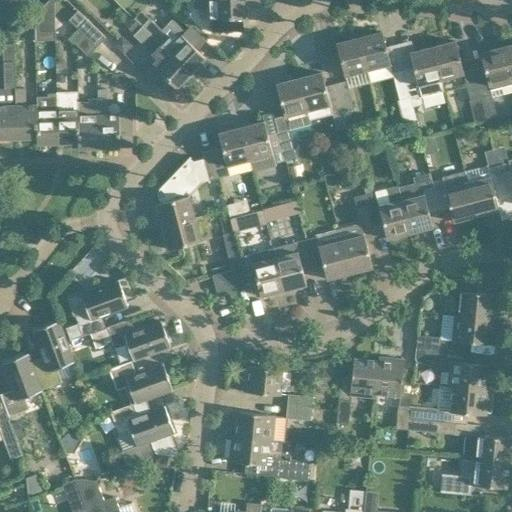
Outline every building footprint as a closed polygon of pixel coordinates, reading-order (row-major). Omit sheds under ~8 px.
[(54,0),(48,0),(41,9),(41,28),(55,28),(54,0)] [(243,0),(193,0),(194,8),(211,7),(211,31),(233,31),(233,18),(244,18),(243,0)] [(130,17),(125,23),(134,31),(139,24),(130,17)] [(149,17),(141,26),(191,73),(205,58),(197,50),(206,41),(190,26),(175,41),(149,17)] [(87,19),(78,28),(97,46),(106,37),(87,19)] [(191,73),(141,26),(133,34),(159,58),(144,74),(160,89),(168,80),(176,88),(191,73)] [(78,28),(69,38),(88,56),(97,46),(78,28)] [(382,31),(359,37),(367,70),(390,64),(382,31)] [(110,34),(95,50),(123,75),(137,59),(110,34)] [(336,43),(341,62),(345,76),(367,70),(359,37),(336,43)] [(455,41),(432,47),(441,79),(463,73),(463,72),(455,41)] [(0,138),(17,138),(16,87),(14,43),(3,44),(4,88),(0,88),(0,138)] [(511,44),(503,47),(511,79),(511,80),(511,44)] [(413,66),(403,69),(410,97),(413,106),(416,106),(413,96),(443,89),(440,79),(441,79),(432,47),(410,52),(413,66)] [(484,66),(473,69),(480,97),(491,95),(492,96),(511,91),(511,80),(511,79),(503,47),(480,53),(484,66)] [(403,69),(392,72),(401,109),(413,106),(410,97),(403,69)] [(463,73),(475,121),(486,119),(480,97),(473,69),(463,72),(463,73)] [(322,72),(299,78),(307,110),(330,105),(332,114),(343,112),(336,83),(325,86),(322,72)] [(276,84),(281,103),(285,116),(307,110),(299,78),(276,84)] [(346,80),(336,83),(343,112),(354,109),(346,80)] [(25,87),(16,87),(17,138),(37,138),(36,104),(26,104),(25,87)] [(78,92),(56,93),(58,143),(78,143),(77,109),(77,101),(78,101),(78,92)] [(37,104),(36,104),(37,138),(37,144),(58,143),(56,93),(47,93),(47,96),(36,96),(37,104)] [(77,101),(77,109),(78,143),(78,149),(99,148),(98,97),(87,97),(88,101),(78,101),(77,101)] [(107,97),(98,97),(99,148),(120,147),(119,133),(132,132),(131,114),(108,114),(107,97)] [(264,121),(241,127),(252,169),(274,163),(278,180),(289,178),(285,160),(278,132),(267,135),(264,121)] [(222,147),(211,149),(219,178),(229,175),(252,169),(241,127),(218,133),(222,147)] [(288,129),(278,132),(285,160),(296,157),(288,129)] [(397,130),(388,132),(390,142),(399,140),(397,130)] [(201,152),(202,159),(206,172),(208,180),(208,181),(219,178),(211,149),(201,152)] [(157,203),(162,227),(207,215),(206,214),(194,217),(189,195),(201,182),(208,181),(202,158),(193,161),(190,158),(191,157),(190,156),(159,189),(160,189),(161,188),(164,191),(165,194),(164,194),(165,196),(158,197),(160,203),(157,203)] [(509,162),(498,164),(505,193),(511,191),(511,171),(509,162)] [(487,165),(464,170),(476,215),(499,209),(495,195),(505,193),(498,164),(487,167),(487,165)] [(443,179),(432,181),(439,210),(449,207),(453,221),(476,215),(464,170),(442,176),(443,179)] [(398,185),(397,185),(410,232),(433,226),(429,213),(439,210),(432,181),(429,172),(413,176),(415,182),(398,186),(398,185)] [(397,185),(365,194),(373,227),(383,224),(387,238),(410,232),(397,185)] [(373,227),(365,194),(354,197),(356,206),(355,207),(361,230),(373,227)] [(277,205),(263,208),(265,219),(279,215),(277,205)] [(207,215),(162,227),(168,249),(188,244),(201,241),(213,238),(207,215)] [(233,232),(237,247),(247,284),(257,282),(261,296),(284,290),(276,257),(273,248),(251,253),(250,252),(244,229),(233,232)] [(320,241),(343,239),(342,230),(319,232),(320,241)] [(364,234),(341,240),(350,273),(372,267),(364,234)] [(316,236),(306,239),(313,267),(323,265),(327,279),(350,273),(341,240),(319,246),(316,236)] [(273,248),(276,257),(284,290),(306,284),(302,270),(313,267),(306,239),(295,242),(273,248)] [(228,250),(231,258),(229,259),(231,270),(212,275),(216,292),(247,284),(237,247),(228,250)] [(108,257),(101,264),(111,274),(118,267),(108,257)] [(482,281),(458,279),(457,291),(461,291),(458,315),(491,319),(495,320),(498,294),(481,293),(482,281)] [(65,326),(71,340),(82,336),(90,333),(105,327),(101,316),(128,306),(118,280),(81,293),(87,311),(75,315),(77,322),(65,326)] [(417,335),(416,347),(457,351),(458,341),(489,344),(491,319),(458,315),(454,314),(452,338),(417,335)] [(105,327),(90,333),(95,347),(107,342),(105,340),(111,337),(114,347),(126,343),(133,360),(170,347),(161,320),(134,330),(129,318),(107,326),(105,327)] [(42,357),(31,361),(42,390),(41,389),(62,382),(57,368),(74,361),(65,339),(58,320),(32,330),(42,357)] [(457,351),(416,347),(415,360),(449,370),(447,387),(451,387),(485,389),(487,364),(456,361),(457,351)] [(0,393),(0,394),(7,412),(8,416),(29,409),(25,397),(42,390),(31,361),(28,353),(2,362),(11,389),(0,393)] [(378,356),(378,360),(375,397),(376,393),(400,396),(404,359),(378,356)] [(354,358),(352,377),(350,395),(375,397),(378,360),(354,358)] [(136,373),(131,360),(109,369),(116,390),(128,386),(135,403),(172,389),(163,363),(136,373)] [(243,391),(263,393),(280,395),(281,389),(283,369),(246,366),(243,391)] [(402,382),(400,404),(398,404),(396,428),(408,429),(409,417),(410,405),(409,405),(411,382),(402,382)] [(485,389),(451,387),(449,411),(486,415),(488,389),(485,389)] [(288,394),(287,406),(311,408),(312,396),(288,394)] [(339,398),(336,422),(348,424),(351,400),(339,398)] [(138,416),(133,403),(110,411),(118,433),(130,428),(137,446),(151,440),(155,439),(168,434),(174,432),(164,406),(138,416)] [(410,405),(409,417),(433,420),(434,408),(410,405)] [(287,406),(286,417),(310,420),(311,408),(287,406)] [(238,411),(235,436),(268,440),(272,440),(275,415),(238,411)] [(409,417),(408,429),(431,432),(433,420),(409,417)] [(9,418),(0,420),(0,428),(6,445),(17,441),(16,437),(11,424),(9,418)] [(18,421),(11,424),(16,437),(23,435),(18,421)] [(511,437),(466,433),(464,457),(472,458),(472,459),(511,462),(511,437)] [(155,439),(151,440),(153,447),(171,441),(168,434),(155,439)] [(268,440),(235,436),(231,435),(229,461),(245,463),(244,473),(309,479),(311,462),(284,459),(267,454),(268,440)] [(157,453),(155,465),(167,467),(168,455),(157,453)] [(511,462),(472,459),(469,484),(506,488),(509,463),(511,463),(511,462)] [(74,479),(62,483),(73,511),(85,508),(74,479)] [(97,481),(74,479),(85,508),(86,511),(120,511),(115,496),(104,501),(97,481)] [(441,480),(440,491),(464,494),(465,482),(441,480)] [(234,511),(233,511),(259,511),(260,503),(247,502),(246,511),(234,511)]
